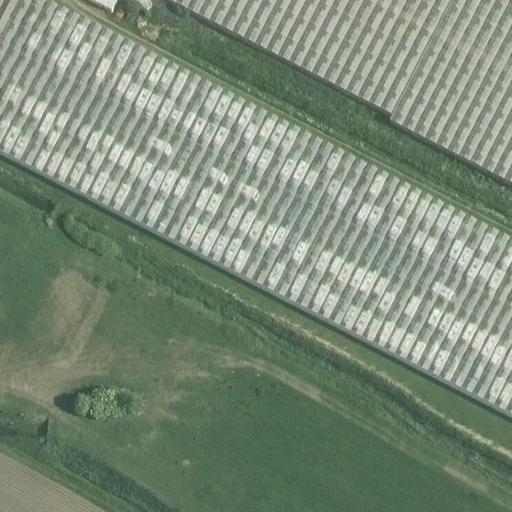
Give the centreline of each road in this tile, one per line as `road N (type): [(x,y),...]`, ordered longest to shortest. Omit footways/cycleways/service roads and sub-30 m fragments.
road 1 (track): [(0,383),(228,364),(266,368),(511,505)]
road 2 (track): [(75,6),(511,233)]
road 3 (track): [(0,448),(113,511)]
